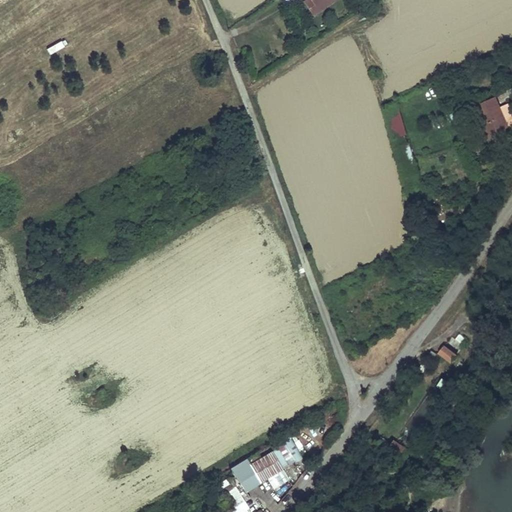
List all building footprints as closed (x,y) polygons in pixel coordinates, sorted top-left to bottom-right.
[(315,14),(321,10),(313,0),(305,0),(315,14)] [(313,0),(321,10),(334,0),(313,0)] [(214,66),(218,73),(225,70),(221,62),(214,66)] [(511,79),(502,85),(505,91),(511,87),(511,79)] [(497,108),(493,98),(472,107),(476,117),(481,116),(493,142),(511,134),(511,133),(501,109),(500,107),(497,108)] [(407,134),(398,101),(385,107),(393,138),(405,135),(407,134)] [(511,132),(511,111),(509,104),(503,106),(504,107),(501,109),(511,133),(511,132)] [(393,138),(396,147),(396,150),(403,177),(408,194),(411,206),(423,200),(415,174),(418,173),(410,143),(407,144),(405,135),(393,138)] [(487,170),(477,147),(473,138),(463,142),(478,174),(487,170)] [(477,147),(487,170),(478,174),(479,176),(493,170),(490,164),(491,163),(483,145),(477,147)] [(457,355),(445,346),(439,354),(451,363),(457,355)] [(432,351),(427,357),(432,360),(437,354),(432,351)] [(423,362),(418,368),(423,371),(426,366),(423,362)] [(452,396),(458,387),(443,378),(437,386),(452,396)] [(303,457),(291,437),(283,442),(295,462),(303,457)] [(404,447),(393,439),(388,447),(400,454),(404,447)] [(290,463),(280,446),(275,449),(285,466),(290,463)] [(285,466),(275,449),(272,451),(282,468),(285,467),(285,466)] [(282,468),(272,451),(261,457),(249,464),(260,482),(267,478),(273,488),(289,478),(282,468)] [(257,452),(246,458),(249,464),(261,457),(257,452)] [(260,482),(249,464),(246,458),(230,467),(245,492),(261,483),(260,482)] [(234,505),(243,501),(234,477),(224,481),(234,505)]
